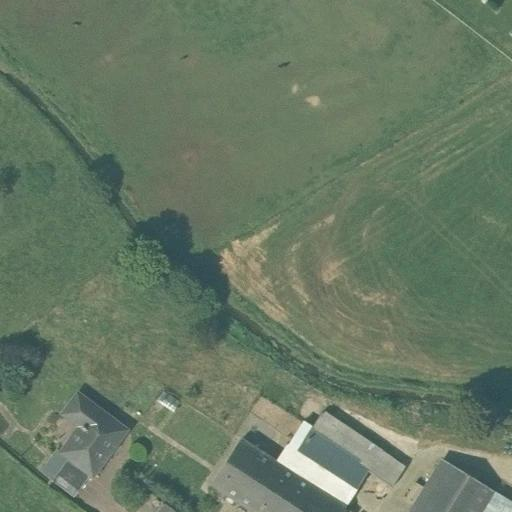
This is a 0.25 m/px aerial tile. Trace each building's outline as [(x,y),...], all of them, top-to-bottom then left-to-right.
[(125,430),(81,398),(77,395),(63,414),(80,427),(61,453),(68,458),(90,475),(91,475),(125,430)] [(292,439),(299,444),(308,431),(368,470),(368,472),(391,488),(404,469),(322,413),(312,428),(302,422),(292,439)] [(511,431),(427,421),(423,448),(511,459),(511,431)] [(295,450),(305,456),(356,490),(368,472),(368,470),(308,431),(299,444),(295,450)] [(277,463),(240,439),(211,484),(253,511),(341,511),(344,507),(292,473),(277,463)] [(299,444),(292,439),(277,463),(292,473),(305,456),(295,450),(299,444)] [(66,460),(51,481),(73,498),(90,475),(68,458),(66,460)] [(481,511),(494,492),(442,460),(425,488),(414,506),(409,511),(481,511)] [(404,500),(414,506),(425,488),(415,482),(404,500)] [(511,511),(511,503),(494,492),(481,511),(511,511)] [(158,511),(178,511),(180,510),(163,502),(158,511)]
